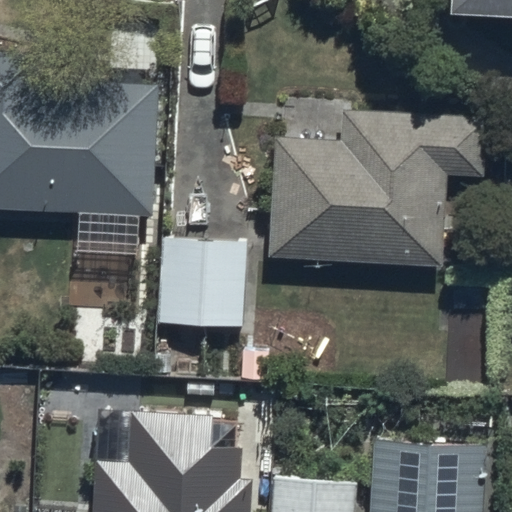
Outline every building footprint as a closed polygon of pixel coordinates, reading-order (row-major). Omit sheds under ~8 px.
[(511,0),(450,0),(450,11),(511,13),(511,0)] [(149,201),(155,68),(37,66),(38,39),(0,37),(0,194),(82,198),(82,207),(106,208),(106,199),(149,201)] [(341,125),(273,122),(268,242),(437,248),(441,162),(483,164),(485,106),(342,101),(341,125)] [(241,317),(242,230),(156,229),(155,317),(241,317)] [(252,511),(257,424),(88,416),(82,511),(252,511)] [(372,511),(482,511),(487,443),(377,437),(372,511)] [(351,511),(353,473),(269,467),(267,511),(351,511)]
